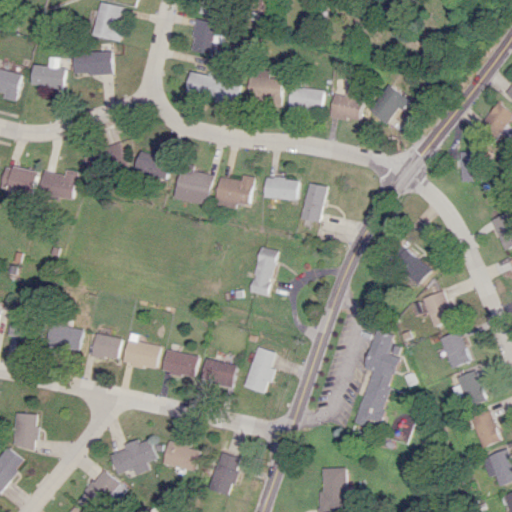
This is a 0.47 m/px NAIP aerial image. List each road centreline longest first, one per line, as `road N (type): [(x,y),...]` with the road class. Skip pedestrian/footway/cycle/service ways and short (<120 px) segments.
road 1 (tertiary): [(260,511),(361,234),(511,38)]
road 2 (residential): [(403,175),(364,157),(192,129),(173,123),(147,95),(54,131),(0,126)]
road 3 (residential): [(286,434),(0,369)]
road 4 (residential): [(403,175),(430,192),(451,222),(511,366)]
road 5 (residential): [(27,511),(116,396)]
